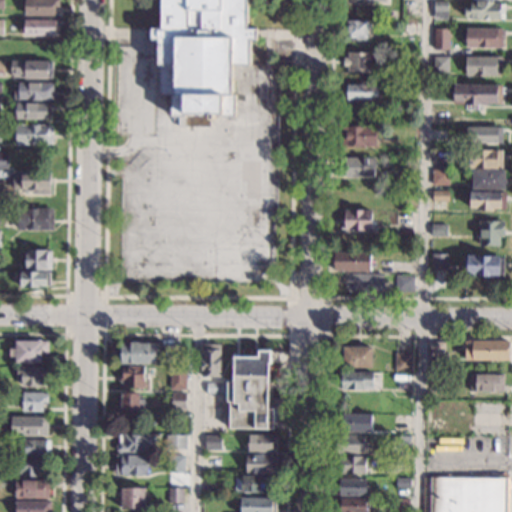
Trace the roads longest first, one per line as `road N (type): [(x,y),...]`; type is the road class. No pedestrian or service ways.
road 1 (residential): [(82,511),(90,0)]
road 2 (residential): [(511,318),(0,314)]
road 3 (residential): [(311,317),(317,0)]
road 4 (residential): [(305,511),(311,317)]
